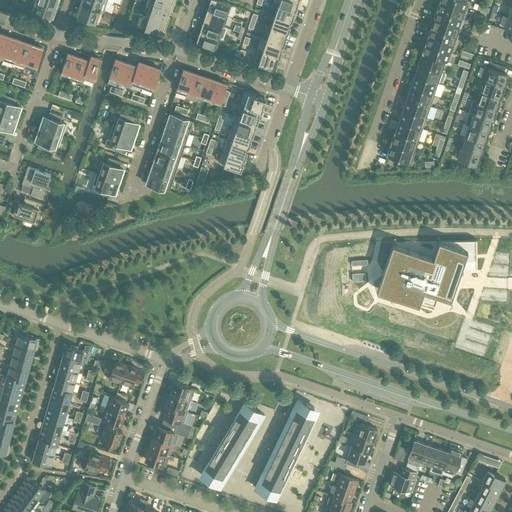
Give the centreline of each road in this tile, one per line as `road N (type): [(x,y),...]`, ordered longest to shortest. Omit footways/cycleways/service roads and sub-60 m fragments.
road 1 (secondary): [(263,349),(511,433)]
road 2 (secondary): [(511,407),(271,324)]
road 3 (residential): [(365,511),(397,416),(511,455)]
road 4 (secondary): [(260,304),(326,101)]
road 5 (secondary): [(311,97),(239,296)]
road 6 (residential): [(0,495),(18,468),(60,325)]
road 7 (residential): [(178,52),(128,203)]
road 8 (residential): [(369,148),(419,0)]
road 9 (residential): [(0,165),(12,167),(56,36)]
road 10 (residential): [(178,52),(56,36)]
road 11 (residential): [(123,477),(164,361)]
